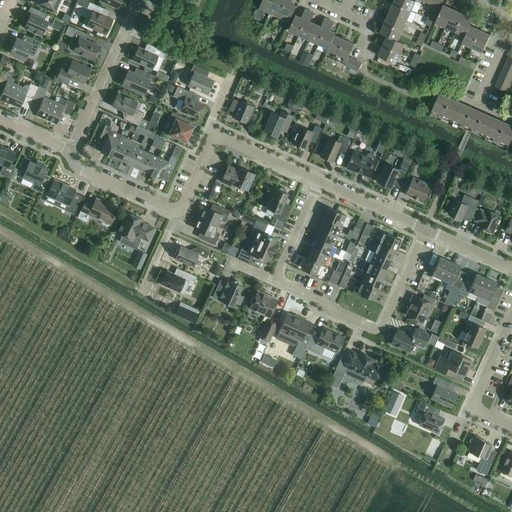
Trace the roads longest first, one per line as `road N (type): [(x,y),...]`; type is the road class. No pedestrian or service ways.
road 1 (residential): [(424,231),(378,329),(277,277)]
road 2 (residential): [(69,150),(139,0)]
road 3 (residential): [(175,211),(80,171),(69,150)]
